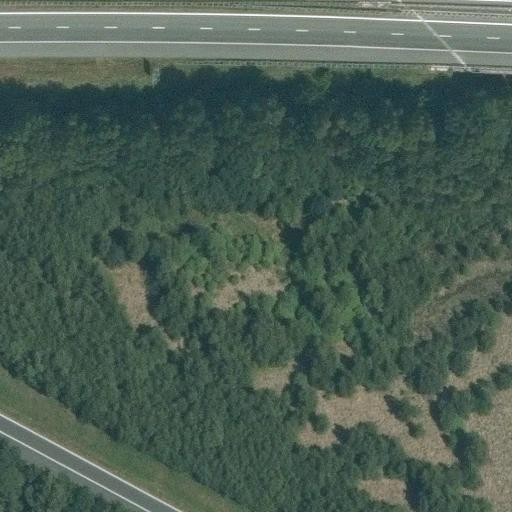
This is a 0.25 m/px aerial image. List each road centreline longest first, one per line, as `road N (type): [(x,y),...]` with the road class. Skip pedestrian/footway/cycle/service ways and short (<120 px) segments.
road 1 (motorway): [(0,29),(511,39)]
road 2 (motorway): [(0,425),(161,511)]
